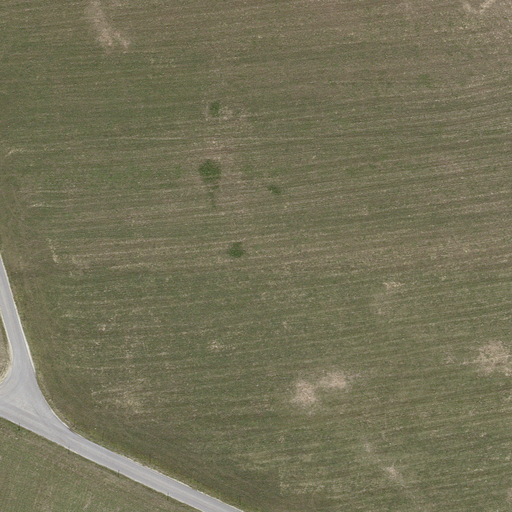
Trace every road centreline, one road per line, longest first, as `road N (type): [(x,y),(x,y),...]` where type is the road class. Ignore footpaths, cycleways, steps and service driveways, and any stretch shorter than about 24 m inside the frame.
road 1 (track): [(0,410),(220,511)]
road 2 (track): [(0,267),(47,431)]
